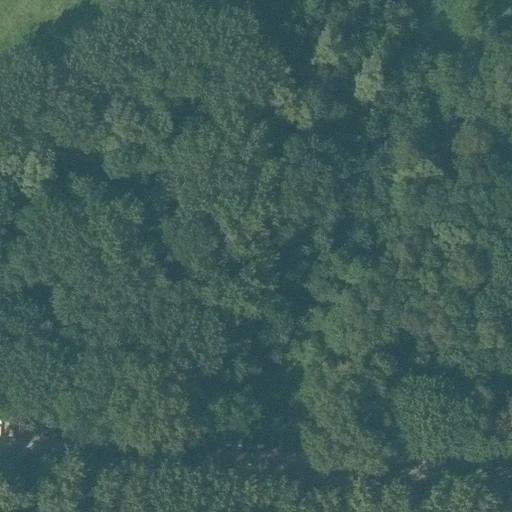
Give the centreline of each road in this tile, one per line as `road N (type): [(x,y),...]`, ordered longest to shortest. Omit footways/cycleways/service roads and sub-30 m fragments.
road 1 (tertiary): [(277,467),(0,452)]
road 2 (tertiary): [(277,467),(511,477)]
